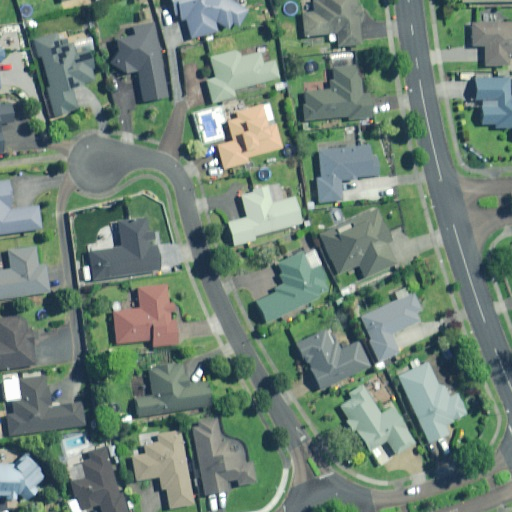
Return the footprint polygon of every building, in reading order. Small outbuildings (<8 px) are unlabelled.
[(185,20),(190,39),(216,32),(213,21),(228,29),(231,23),(238,27),(246,11),(228,0),(170,0),(176,22),(185,20)] [(363,4),(356,5),(355,0),(316,0),(316,1),(312,2),(313,13),(302,15),(304,38),(329,35),(330,42),(336,41),(337,47),(361,44),(358,22),(365,21),(363,4)] [(169,97),(154,23),(133,27),(135,36),(115,40),(117,51),(109,64),(125,74),(137,74),(143,102),(169,97)] [(511,23),(472,24),(472,46),(484,46),(484,66),(506,66),(506,57),(511,56),(511,23)] [(60,48),(57,34),(31,41),(36,59),(40,57),(48,88),(46,88),(53,118),(76,112),(70,89),(97,82),(86,41),(60,48)] [(239,58),(237,51),(209,58),(214,78),(206,81),(212,103),(234,98),(232,91),(278,78),(274,61),(262,64),(259,53),(239,58)] [(301,91),(303,121),(346,118),(347,122),(372,120),(370,94),(363,95),(361,65),(330,67),(331,81),(325,81),(326,89),(301,91)] [(507,78),(475,77),(475,101),(480,101),(480,125),(491,125),(491,129),(507,129),(507,139),(511,138),(511,98),(507,98),(507,78)] [(282,148),(270,104),(236,113),(238,119),(227,122),(232,142),(217,146),(223,169),(247,163),(246,158),(282,148)] [(0,125),(14,124),(11,105),(0,106),(0,154),(2,155),(0,134),(0,125)] [(371,158),(370,146),(317,151),(320,178),(316,178),(318,203),(340,201),(338,180),(378,176),(376,157),(371,158)] [(13,210),(9,181),(0,182),(0,234),(41,229),(38,207),(13,210)] [(272,203),(268,187),(240,195),(246,218),(227,223),(233,246),(255,240),(254,236),(302,223),(295,197),(272,203)] [(389,243),(375,211),(320,236),(338,275),(358,266),(365,280),(396,266),(386,245),(389,243)] [(79,286),(162,272),(158,247),(152,248),(147,220),(118,225),(122,247),(88,253),(90,266),(76,269),(79,286)] [(38,266),(36,247),(7,251),(9,269),(0,270),(0,299),(50,292),(46,265),(38,266)] [(310,271),(303,253),(277,265),(287,288),(255,302),(265,323),(319,299),(317,295),(330,289),(320,266),(310,271)] [(170,321),(166,286),(137,289),(139,309),(113,312),(116,344),(152,341),(152,347),(180,344),(177,320),(170,321)] [(412,293),(398,300),(360,316),(370,339),(368,340),(378,362),(399,352),(391,335),(417,324),(412,312),(419,309),(412,293)] [(0,371),(36,367),(34,348),(31,317),(0,319),(0,371)] [(335,352),(326,330),(296,342),(304,363),(308,362),(318,390),(370,370),(359,343),(335,352)] [(436,384),(427,363),(397,377),(416,419),(414,420),(425,444),(446,434),(441,424),(463,415),(454,394),(445,398),(439,383),(436,384)] [(187,386),(183,364),(148,369),(152,395),(134,398),(137,418),(211,406),(207,382),(187,386)] [(52,407),(48,376),(3,382),(5,402),(11,401),(13,415),(6,415),(8,436),(82,426),(79,403),(52,407)] [(379,415),(362,385),(348,393),(351,400),(340,406),(366,453),(386,442),(393,455),(412,445),(392,408),(379,415)] [(223,455),(216,418),(190,423),(204,496),(227,491),(225,482),(236,480),(237,486),(256,483),(252,463),(243,464),(240,451),(223,455)] [(193,505),(179,431),(156,435),(158,442),(143,445),(145,454),(131,457),(135,482),(158,477),(161,491),(165,490),(169,509),(193,505)] [(118,494),(106,448),(88,453),(90,461),(79,464),(84,479),(70,483),(75,499),(68,501),(70,511),(80,511),(99,505),(101,511),(127,511),(122,493),(118,494)] [(14,499),(22,499),(24,501),(35,491),(31,486),(42,477),(42,469),(26,453),(12,467),(0,466),(0,497),(2,497),(2,500),(14,500),(14,499)]
